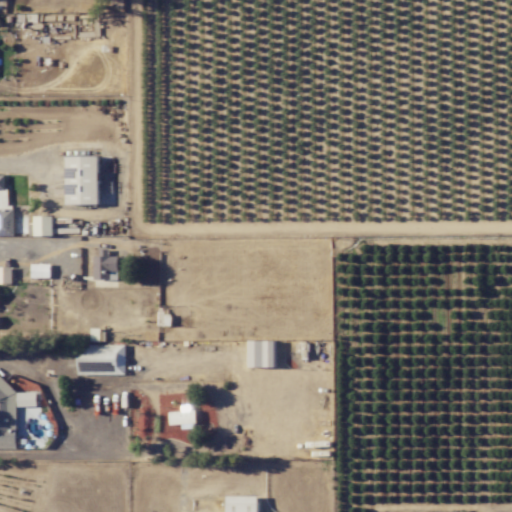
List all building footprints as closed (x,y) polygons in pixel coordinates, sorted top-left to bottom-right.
[(99,156),(66,156),(66,204),(99,204),(99,156)] [(0,222),(0,235),(14,235),(14,207),(7,207),(7,174),(0,174),(0,222)] [(35,216),(35,226),(29,226),(29,236),(54,235),(53,216),(35,216)] [(94,279),(118,280),(118,256),(94,256),(94,279)] [(32,278),(51,277),(50,263),(31,264),(32,278)] [(0,283),(13,283),(12,266),(0,266),(0,283)] [(125,344),(78,345),(78,375),(125,374),(125,344)] [(16,406),(37,406),(37,392),(18,392),(0,375),(0,448),(16,448),(16,406)] [(170,411),(170,424),(196,423),(196,411),(170,411)]
